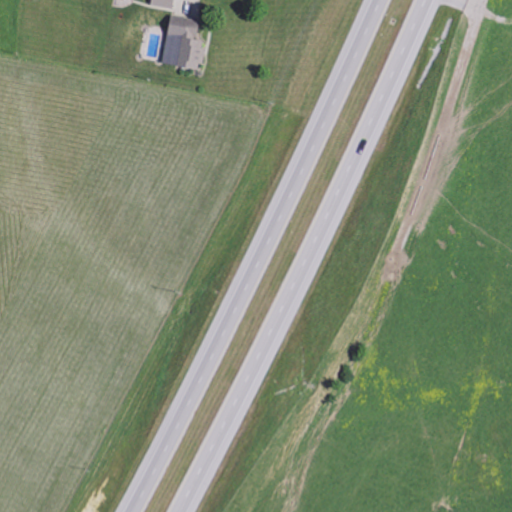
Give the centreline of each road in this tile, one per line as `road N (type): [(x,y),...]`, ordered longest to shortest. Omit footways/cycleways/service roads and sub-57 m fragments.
road 1 (primary): [(396,0),(147,511)]
road 2 (primary): [(199,511),(398,115),(444,0)]
